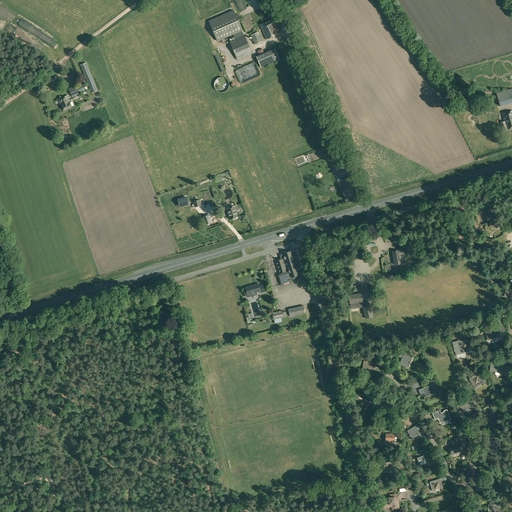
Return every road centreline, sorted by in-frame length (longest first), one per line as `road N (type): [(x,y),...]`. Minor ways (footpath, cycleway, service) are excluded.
road 1 (unclassified): [(0,331),(302,240)]
road 2 (primary): [(0,318),(298,228)]
road 3 (unclassified): [(371,511),(302,240)]
road 4 (unclassified): [(366,207),(276,0)]
road 5 (track): [(139,0),(0,105)]
road 6 (primary): [(366,207),(511,163)]
road 7 (unclassified): [(371,218),(511,183)]
